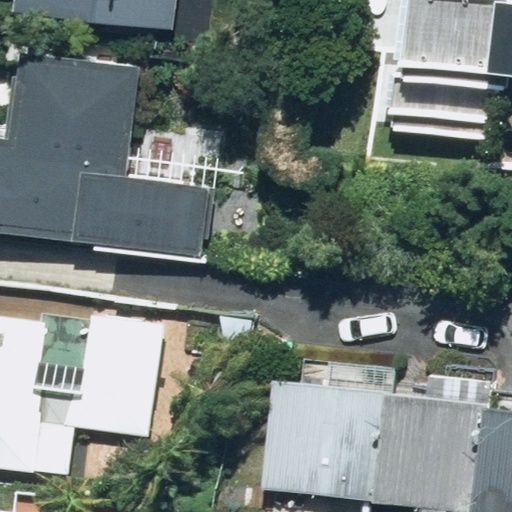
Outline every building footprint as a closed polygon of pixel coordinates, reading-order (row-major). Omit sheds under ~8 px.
[(37,0),(188,20),(191,0),(37,0)] [(511,0),(382,0),(375,123),(502,131),(506,61),(511,61),(511,0)] [(142,156),(155,53),(38,38),(28,115),(0,111),(0,213),(222,242),(232,168),(142,156)] [(0,458),(82,466),(86,422),(164,430),(175,318),(0,300),(0,458)] [(278,363),(268,477),(381,487),(391,372),(278,363)] [(511,383),(494,382),(479,498),(511,502),(511,383)] [(44,511),(45,507),(0,503),(0,511),(44,511)]
